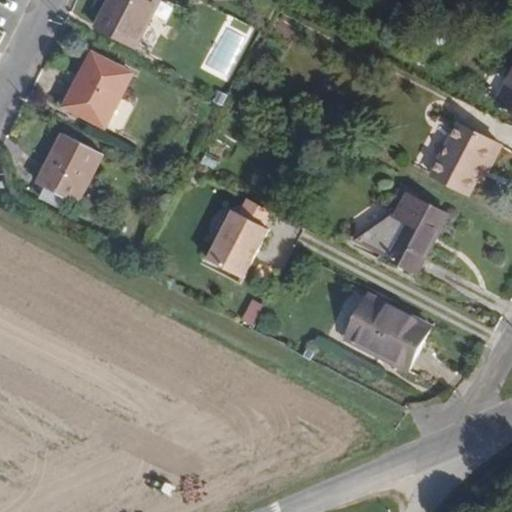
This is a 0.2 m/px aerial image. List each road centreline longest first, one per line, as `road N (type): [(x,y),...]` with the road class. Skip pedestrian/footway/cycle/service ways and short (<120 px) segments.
road 1 (unclassified): [(286,511),(441,450)]
road 2 (residential): [(511,342),(441,450)]
